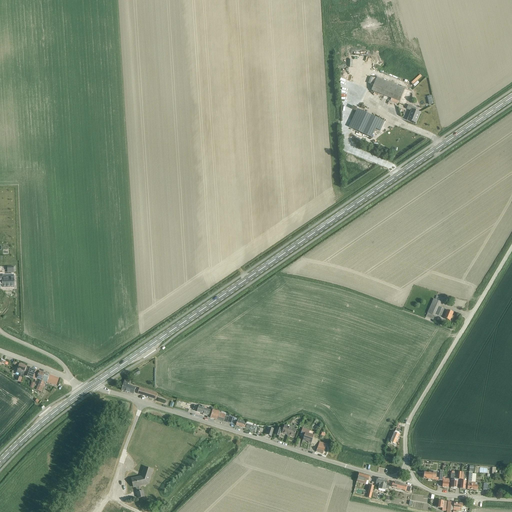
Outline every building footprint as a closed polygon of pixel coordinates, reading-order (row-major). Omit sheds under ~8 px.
[(371,91),(399,102),(405,89),(377,78),(371,91)] [(411,92),(405,89),(399,102),(399,103),(405,106),(411,92)] [(407,109),(409,110),(411,111),(407,120),(416,124),(420,113),(414,110),(415,109),(416,107),(409,104),(407,109)] [(380,131),(384,122),(357,109),(356,111),(349,127),(371,138),(376,129),(380,131)] [(2,278),(3,288),(15,287),(14,278),(2,278)] [(437,296),(435,300),(434,299),(426,317),(433,320),(434,317),(440,319),(444,309),(439,307),(441,302),(436,300),(438,297),(437,296)] [(444,319),(450,321),(453,313),(447,311),(444,319)] [(17,372),(24,374),(27,367),(19,364),(17,372)] [(30,376),(36,378),(39,371),(27,367),(25,374),(26,375),(25,376),(29,378),(30,376)] [(36,390),(39,391),(45,373),(40,372),(37,379),(40,380),(38,385),(36,390)] [(45,373),(39,391),(41,392),(43,386),(42,386),(44,381),(47,382),(50,375),(45,373)] [(121,391),(129,393),(133,394),(136,388),(129,386),(129,384),(124,382),(121,391)] [(139,389),(138,394),(156,400),(157,394),(139,389)] [(197,412),(209,416),(211,411),(204,409),(205,407),(202,406),(202,408),(199,407),(197,412)] [(227,422),(229,416),(225,415),(226,415),(221,413),(221,412),(217,411),(217,412),(213,411),(210,418),(217,420),(227,423),(227,422)] [(237,419),(229,416),(227,422),(235,425),(237,419)] [(282,433),(294,437),(296,430),(285,426),(284,428),(282,427),(281,429),(277,428),(275,435),(279,436),(280,432),(282,433)] [(303,440),(311,443),(314,436),(309,434),(310,431),(302,429),(300,436),(304,437),(303,440)] [(390,442),(395,444),(399,434),(398,434),(395,432),(394,433),(393,433),(392,436),(393,436),(390,442)] [(316,452),(323,454),(326,446),(325,445),(325,444),(321,443),(319,443),(316,452)] [(149,482),(153,469),(144,467),(142,474),(143,474),(142,476),(133,478),(135,483),(133,483),(134,487),(135,487),(138,498),(144,497),(143,491),(140,492),(139,486),(143,485),(142,482),(144,481),(149,482)] [(424,479),(438,480),(438,478),(436,478),(436,472),(433,472),(433,473),(424,472),(424,479)] [(469,473),(467,490),(478,491),(478,485),(475,485),(475,483),(472,482),(472,474),(469,473)] [(359,474),(356,482),(364,484),(365,480),(370,482),(371,478),(369,478),(369,477),(359,474)] [(379,489),(385,490),(387,481),(377,478),(376,483),(380,484),(379,489)] [(392,487),(405,491),(406,486),(393,482),(392,487)] [(442,511),(445,511),(447,502),(438,501),(437,508),(442,508),(442,511)] [(462,509),(463,504),(454,503),(451,503),(451,502),(448,502),(446,511),(456,511),(460,511),(460,508),(462,509)]
